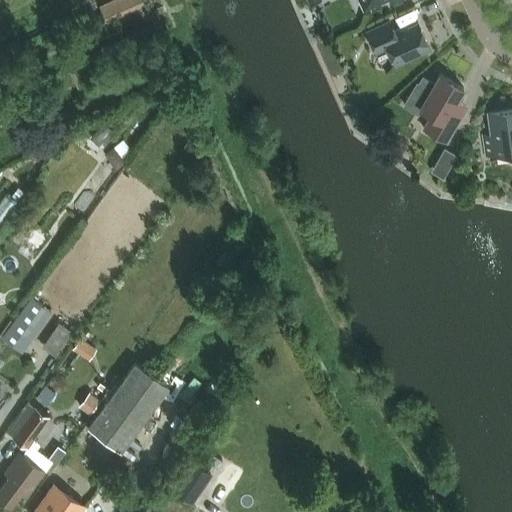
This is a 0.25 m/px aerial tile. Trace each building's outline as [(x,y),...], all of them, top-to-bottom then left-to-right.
[(109,0),(116,16),(154,1),(153,0),(109,0)] [(359,0),(363,9),(383,0),(359,0)] [(429,46),(418,21),(395,32),(390,20),(366,31),(375,52),(387,46),(394,61),(429,46)] [(450,109),(463,87),(440,73),(435,82),(420,107),(422,108),(432,114),(424,128),(445,141),(461,115),(450,109)] [(417,81),(402,104),(418,114),(422,108),(420,107),(435,82),(422,75),(418,82),(417,81)] [(511,108),(489,112),(492,135),(482,137),(485,154),(511,150),(511,108)] [(104,122),(95,132),(107,143),(116,133),(104,122)] [(444,147),(439,156),(452,164),(457,155),(444,147)] [(24,191),(18,186),(15,191),(12,195),(18,200),(21,195),(24,191)] [(32,296),(1,338),(15,349),(46,307),(32,296)] [(66,353),(81,326),(66,317),(50,344),(66,353)] [(73,348),(88,358),(95,347),(80,337),(73,348)] [(121,452),(169,386),(135,361),(87,426),(121,452)] [(100,400),(96,397),(89,391),(78,405),(90,414),(97,404),(100,400)] [(26,447),(50,416),(28,400),(5,432),(26,447)] [(229,424),(213,411),(201,428),(217,440),(229,424)] [(48,457),(46,459),(51,462),(55,465),(66,451),(57,445),(48,457)] [(26,496),(45,470),(19,451),(4,473),(9,476),(0,488),(0,496),(13,505),(22,493),(26,496)] [(120,476),(133,458),(123,451),(110,469),(120,476)] [(193,502),(212,473),(191,459),(171,488),(193,502)] [(33,511),(79,511),(84,505),(54,483),(33,511)]
